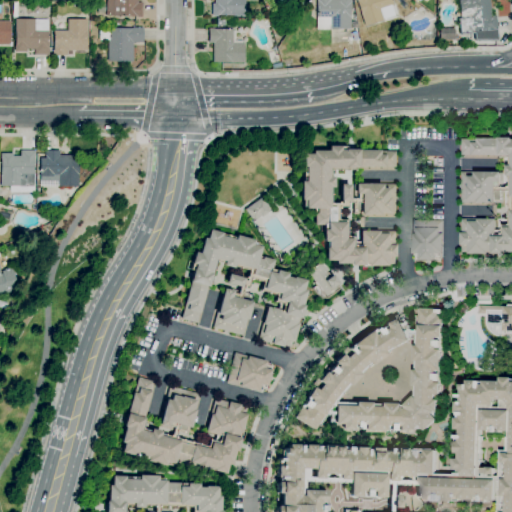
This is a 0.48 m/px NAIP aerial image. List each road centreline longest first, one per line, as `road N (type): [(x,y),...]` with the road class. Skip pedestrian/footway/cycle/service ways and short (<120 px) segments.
road 1 (residential): [(511,274),(404,287),(328,335),(296,366),(268,419),(248,511)]
road 2 (secondary): [(63,455),(94,345),(168,198),(178,116)]
road 3 (secondary): [(178,116),(279,116),(465,97)]
road 4 (secondary): [(310,87),(176,90)]
road 5 (secondary): [(511,67),(387,67)]
